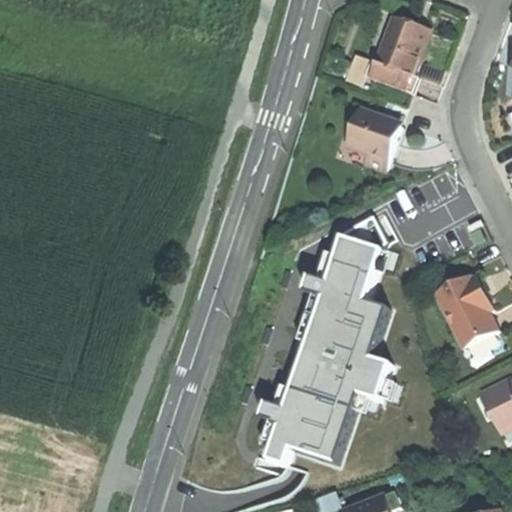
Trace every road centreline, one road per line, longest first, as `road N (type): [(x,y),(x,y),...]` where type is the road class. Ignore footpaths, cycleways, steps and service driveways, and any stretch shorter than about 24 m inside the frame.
road 1 (residential): [(146,511),(288,76)]
road 2 (residential): [(511,229),(468,135),(470,90),(500,0)]
